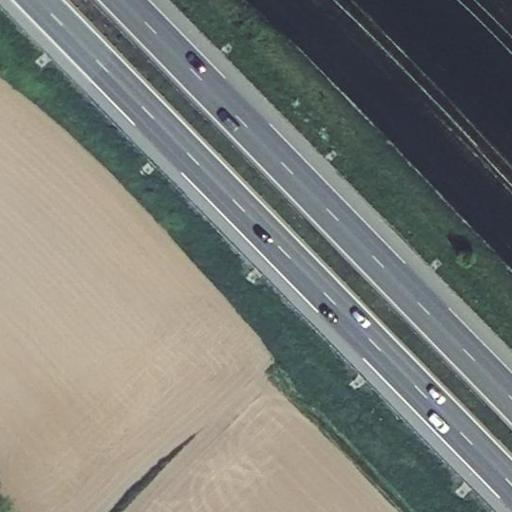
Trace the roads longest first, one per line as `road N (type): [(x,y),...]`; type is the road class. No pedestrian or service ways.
road 1 (motorway): [(37,0),(511,486)]
road 2 (motorway): [(511,402),(119,0)]
